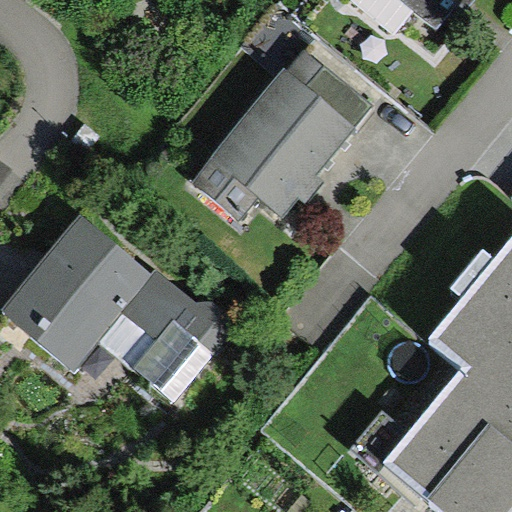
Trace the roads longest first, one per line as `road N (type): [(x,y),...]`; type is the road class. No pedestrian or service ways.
road 1 (residential): [(511,71),(323,292)]
road 2 (residential): [(0,9),(51,61),(45,129),(0,184)]
